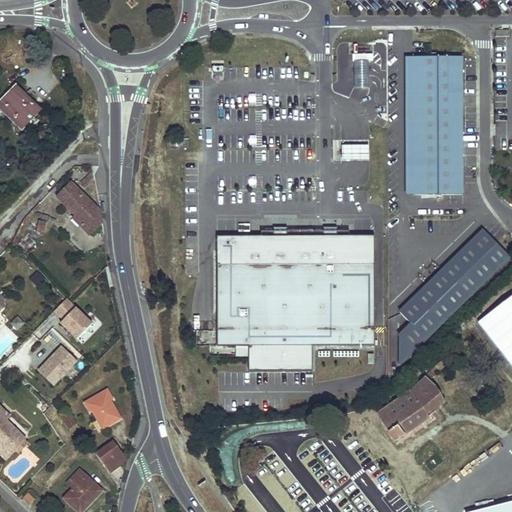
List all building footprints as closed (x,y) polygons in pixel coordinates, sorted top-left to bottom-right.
[(354,52),(353,87),(371,87),(371,43),(365,43),(365,52),(354,52)] [(464,195),(463,57),(413,58),(414,195),(464,195)] [(406,195),(414,195),(413,58),(406,58),(406,195)] [(29,96),(17,85),(15,87),(27,98),(29,96)] [(27,98),(15,87),(0,102),(0,109),(22,131),(43,109),(29,96),(27,98)] [(369,145),(342,145),(342,160),(369,160),(369,145)] [(100,212),(72,185),(59,198),(75,215),(73,218),(90,235),(102,224),(100,212)] [(43,233),(47,222),(38,220),(35,230),(43,233)] [(275,236),(289,236),(289,228),(275,227),(275,236)] [(325,236),(339,236),(339,227),(325,227),(325,236)] [(482,231),(399,313),(411,325),(399,337),(399,365),(508,257),(482,231)] [(275,236),(219,236),(219,345),(235,345),(247,345),(251,345),(251,371),(314,371),(314,345),(379,345),(379,341),(376,341),(376,236),(339,236),(325,236),(289,236),(275,236)] [(51,313),(77,338),(93,321),(66,296),(51,313)] [(9,323),(17,330),(24,321),(16,315),(9,323)] [(52,385),(77,360),(61,343),(36,369),(52,385)] [(247,345),(235,345),(235,355),(247,355),(247,345)] [(444,366),(440,362),(415,387),(413,390),(411,392),(410,391),(377,414),(388,432),(387,432),(395,443),(404,436),(403,435),(428,418),(427,416),(418,403),(435,387),(429,381),(444,366)] [(440,393),(435,387),(418,403),(427,416),(444,403),(440,393)] [(120,418),(111,402),(113,401),(108,391),(85,404),(90,414),(93,412),(103,428),(120,418)] [(10,415),(0,405),(0,445),(6,452),(22,434),(6,419),(10,415)] [(70,428),(76,424),(73,421),(75,420),(72,416),(67,409),(60,415),(68,425),(70,428)] [(365,421),(348,423),(354,433),(356,432),(370,454),(382,446),(368,424),(367,425),(365,421)] [(26,438),(22,434),(6,452),(0,445),(0,452),(6,459),(16,448),(20,452),(28,443),(25,439),(26,438)] [(100,459),(110,472),(126,459),(114,442),(96,454),(100,459)] [(81,511),(102,491),(86,476),(79,470),(66,483),(73,490),(64,499),(78,511),(81,511)] [(36,499),(29,493),(26,497),(32,503),(36,499)] [(511,506),(511,499),(495,504),(497,511),(511,506)]
